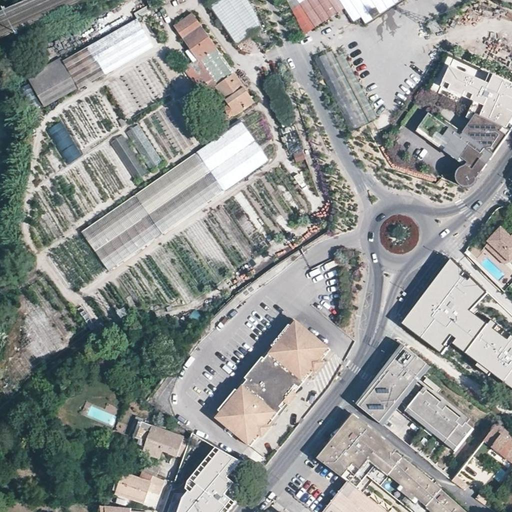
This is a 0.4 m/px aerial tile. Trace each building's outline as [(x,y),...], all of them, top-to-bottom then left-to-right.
[(218,0),(212,3),(235,44),(265,27),(250,0),(218,0)] [(296,0),(316,29),(351,7),(359,20),(390,0),(296,0)] [(134,18),(128,8),(109,18),(115,28),(134,18)] [(175,26),(195,55),(217,86),(215,87),(218,91),(229,105),(227,111),(231,116),(235,116),(255,102),(240,80),(219,50),(193,13),(175,26)] [(138,18),(63,61),(79,89),(153,47),(138,18)] [(99,24),(103,32),(112,27),(108,20),(99,24)] [(376,120),(346,53),(336,57),(333,51),(317,58),(350,131),(376,120)] [(28,77),(45,108),(79,89),(61,58),(28,77)] [(508,129),(511,119),(511,85),(487,74),(483,82),(441,63),(432,83),(476,103),(472,111),(508,129)] [(192,93),(178,100),(188,117),(201,110),(192,93)] [(31,94),(24,98),(33,113),(39,110),(31,94)] [(465,116),(471,120),(475,114),(469,111),(465,116)] [(484,160),(486,155),(486,154),(435,118),(428,113),(418,128),(463,159),(460,163),(459,164),(456,165),(454,168),(452,171),(452,175),(453,178),(454,180),(456,183),(458,184),(463,185),(466,185),(469,184),(472,182),(473,179),(474,177),(474,174),(484,160)] [(499,126),(475,114),(471,120),(492,136),(499,126)] [(507,129),(499,126),(492,136),(471,120),(462,132),(437,115),(435,118),(486,154),(486,155),(488,156),(507,129)] [(124,118),(119,121),(123,127),(128,124),(124,118)] [(197,150),(217,180),(224,189),(268,159),(267,157),(241,120),(197,150)] [(130,130),(149,171),(161,165),(141,125),(130,130)] [(416,131),(460,163),(463,159),(418,128),(416,131)] [(217,180),(197,150),(135,193),(160,229),(162,232),(224,189),(217,180)] [(108,269),(146,243),(162,232),(160,229),(135,193),(81,230),(108,269)] [(511,240),(509,238),(500,230),(488,243),(489,244),(509,263),(510,264),(511,261),(511,240)] [(489,244),(486,248),(505,266),(509,263),(489,244)] [(494,298),(463,274),(420,328),(511,399),(511,337),(481,314),(494,298)] [(291,321),(266,352),(300,380),(325,348),(291,321)] [(394,364),(407,348),(404,346),(356,405),(385,427),(398,411),(453,455),(456,451),(398,404),(390,413),(368,396),(391,367),(420,391),(417,395),(423,399),(426,395),(439,406),(436,410),(442,414),(445,411),(459,422),(456,426),(462,430),(465,426),(472,432),(475,428),(419,384),(432,368),(428,365),(416,381),(394,364)] [(317,361),(319,361),(328,351),(325,348),(300,380),(302,382),(312,370),(311,369),(317,361)] [(416,381),(428,365),(407,348),(394,364),(416,381)] [(266,352),(239,386),(273,413),(300,380),(266,352)] [(160,358),(155,360),(136,376),(146,384),(163,361),(163,360),(160,358)] [(312,370),(314,372),(321,363),(319,361),(317,361),(311,369),(312,370)] [(420,391),(391,367),(368,396),(390,413),(398,404),(456,451),(472,432),(465,426),(462,430),(456,426),(459,422),(445,411),(442,414),(436,410),(439,406),(426,395),(423,399),(417,395),(420,391)] [(302,382),(300,380),(273,413),(276,415),(284,404),(283,404),(291,393),(292,394),(302,382)] [(239,386),(213,417),(248,445),(273,413),(239,386)] [(284,404),(286,406),(295,396),(292,394),(291,393),(283,404),(284,404)] [(276,415),(273,413),(248,445),(250,447),(258,437),(257,436),(266,425),(267,425),(276,415)] [(443,511),(459,511),(429,484),(389,452),(392,449),(394,446),(353,414),(346,423),(361,434),(358,437),(348,429),(329,451),(350,468),(366,448),(422,493),(443,511)] [(141,422),(139,427),(135,438),(142,440),(146,442),(153,427),(153,426),(141,422)] [(160,457),(163,452),(177,456),(179,451),(184,453),(192,431),(189,430),(178,422),(176,429),(181,431),(179,436),(153,427),(146,442),(142,440),(139,450),(160,457)] [(413,511),(443,511),(422,493),(366,448),(350,468),(329,451),(348,429),(358,437),(361,434),(346,423),(317,459),(348,483),(349,481),(357,488),(367,475),(413,511)] [(488,435),(484,440),(509,458),(504,464),(511,469),(511,436),(496,424),(488,435)] [(258,437),(260,438),(269,427),(267,425),(266,425),(257,436),(258,437)] [(466,511),(430,480),(392,449),(389,452),(429,484),(459,511),(466,511)] [(222,511),(255,473),(219,451),(189,488),(193,493),(187,500),(181,511),(222,511)] [(157,477),(161,469),(147,463),(144,472),(154,476),(157,477)] [(154,476),(144,472),(143,471),(142,470),(138,479),(121,473),(115,493),(144,503),(148,489),(159,494),(164,480),(157,477),(154,476)] [(466,485),(456,477),(452,481),(463,490),(466,485)] [(348,483),(324,511),(386,511),(368,497),(369,497),(357,488),(349,481),(348,483)]
